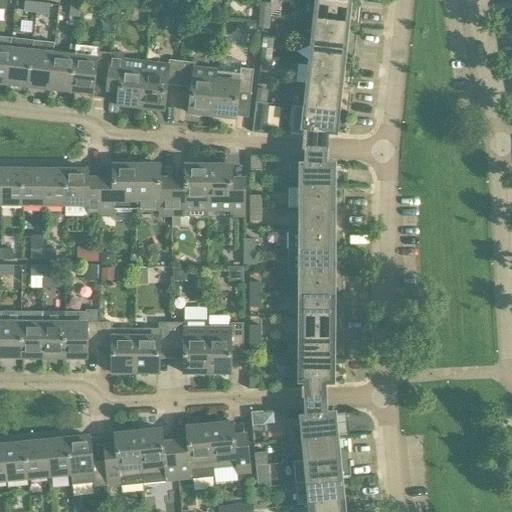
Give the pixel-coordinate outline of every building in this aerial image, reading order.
[(273,0),(273,21),(281,21),(281,0),(273,0)] [(348,3),(316,0),(314,22),(347,25),(349,12),(347,12),(348,3)] [(36,13),(37,3),(25,2),(24,12),(36,13)] [(50,5),(37,3),(36,13),(49,15),(50,5)] [(261,3),(259,16),(269,17),(271,4),(261,3)] [(81,5),(71,4),(69,16),(79,18),(81,5)] [(269,17),(259,16),(258,28),(268,29),(269,17)] [(347,25),(314,22),(312,43),(343,46),(344,38),(346,38),(347,25)] [(247,23),(246,30),(249,34),(256,35),(257,25),(257,24),(247,23)] [(0,38),(0,83),(6,84),(12,40),(0,38)] [(33,42),(12,40),(6,84),(28,86),(32,53),(33,42)] [(343,46),(312,43),(309,65),(342,68),(344,55),(342,55),(343,46)] [(76,46),(75,58),(71,91),(94,94),(95,93),(93,92),(95,78),(107,79),(110,54),(97,52),(98,49),(76,46)] [(262,47),(261,59),(271,61),(272,48),(262,47)] [(32,53),(28,86),(49,89),(53,55),(32,53)] [(110,54),(107,79),(106,89),(119,91),(117,103),(116,103),(116,105),(140,107),(145,64),(122,61),(123,55),(110,54)] [(75,58),(53,55),(49,89),(71,91),(75,58)] [(271,61),(261,59),(259,72),(269,73),(271,61)] [(145,64),(140,107),(165,110),(165,109),(164,109),(166,85),(179,87),(182,62),(169,60),(168,67),(145,64)] [(182,62),(179,87),(191,88),(189,112),(187,111),(187,113),(212,115),(217,72),(194,69),(195,63),(182,62)] [(309,65),(307,86),(338,89),(339,81),(341,81),(342,68),(309,65)] [(240,75),(217,72),(212,115),(237,118),(237,117),(235,117),(238,94),(251,95),(253,70),(241,68),(240,75)] [(307,86),(305,107),(338,111),(339,98),(337,98),(338,89),(307,86)] [(266,104),(267,91),(257,89),(256,102),(266,104)] [(338,111),(305,107),(302,130),(308,130),(307,148),(330,149),(331,133),(335,134),(335,128),(334,128),(334,124),(336,124),(338,111)] [(264,134),(266,120),(254,118),(252,133),(264,134)] [(307,148),(306,165),(300,165),(300,187),(334,188),(334,175),(332,174),(332,170),(333,170),(333,165),(329,165),(330,149),(307,148)] [(251,170),(262,170),(262,156),(251,156),(251,170)] [(100,180),(100,216),(113,216),(113,210),(136,210),(136,166),(133,166),(133,165),(117,165),(117,166),(112,166),(112,167),(113,167),(113,180),(100,180)] [(139,166),(136,166),(136,210),(159,210),(159,216),(172,216),(172,180),(160,180),(160,167),(161,167),(161,166),(156,166),(156,165),(139,165),(139,166)] [(185,180),(172,180),(172,226),(181,226),(181,216),(185,216),(185,218),(208,218),(208,210),(208,166),(205,166),(205,165),(189,165),(189,166),(184,166),(184,168),(185,168),(185,180)] [(211,166),(208,166),(208,210),(231,210),(231,216),(244,217),(244,180),(232,180),(232,168),(233,168),(233,167),(228,167),(228,165),(211,165),(211,166)] [(22,171),(0,171),(0,204),(22,205),(22,171)] [(43,171),(22,171),(22,205),(43,205),(43,171)] [(66,171),(43,171),(43,205),(65,205),(66,171)] [(66,171),(65,205),(65,218),(87,218),(87,216),(100,216),(100,180),(88,180),(88,172),(89,172),(89,171),(66,171)] [(300,187),(300,209),(331,209),(331,201),(333,201),(334,188),(300,187)] [(250,209),(261,209),(261,196),(250,196),(250,209)] [(261,209),(250,209),(250,221),(261,221),(261,209)] [(331,209),(300,209),(300,231),(333,231),(333,218),(331,218),(331,209)] [(300,231),(289,231),(289,252),(300,252),(331,252),(331,244),(333,244),(333,231),(300,231)] [(244,239),(244,252),(255,252),(255,240),(244,239)] [(83,248),(83,262),(99,262),(99,249),(83,248)] [(13,250),(0,250),(0,260),(13,260),(13,250)] [(43,260),(43,250),(31,250),(31,260),(43,260)] [(43,250),(43,260),(56,260),(56,250),(43,250)] [(255,252),(244,252),(244,264),(255,265),(255,252)] [(300,252),(300,274),(333,274),(333,261),(331,261),(331,252),(300,252)] [(230,281),(244,281),(244,264),(230,265),(230,281)] [(13,266),(0,266),(0,276),(13,276),(13,266)] [(43,276),(43,266),(31,266),(31,276),(43,276)] [(56,266),(43,266),(43,276),(56,276),(56,266)] [(84,283),(98,283),(98,266),(84,266),(84,283)] [(186,266),(173,266),(173,281),(182,281),(186,276),(186,266)] [(101,268),(101,278),(115,278),(115,268),(101,268)] [(333,274),(300,274),(300,295),(331,296),(331,287),(333,287),(333,274)] [(250,283),(250,295),(261,295),(261,283),(250,283)] [(261,295),(250,295),(249,308),(261,308),(261,295)] [(331,296),(300,295),(300,317),(333,317),(333,304),(331,304),(331,296)] [(0,311),(0,357),(21,358),(21,324),(21,312),(0,311)] [(99,348),(99,323),(99,311),(86,311),(86,312),(65,312),(64,358),(88,358),(88,357),(87,357),(87,348),(99,348)] [(43,312),(21,312),(21,324),(21,358),(43,358),(43,312)] [(65,312),(43,312),(43,358),(64,358),(65,312)] [(300,317),(299,339),(331,339),(331,330),(333,330),(333,317),(300,317)] [(204,373),(207,373),(207,329),(207,322),(184,322),(184,323),(171,323),(171,348),(184,348),(184,372),(182,372),(182,373),(187,373),(187,374),(204,374),(204,373)] [(99,323),(99,348),(112,348),(112,371),(110,371),(110,372),(115,373),(115,374),(132,374),(132,373),(135,373),(135,329),(112,329),(112,323),(99,323)] [(135,329),(135,373),(138,373),(138,374),(155,374),(155,373),(160,373),(160,372),(159,372),(159,348),(171,348),(171,323),(159,323),(158,329),(135,329)] [(230,329),(207,329),(207,373),(210,373),(210,374),(227,375),(227,373),(232,373),(232,372),(231,372),(231,349),(243,349),(244,323),(230,323),(230,329)] [(249,338),(260,339),(261,326),(249,326),(249,338)] [(260,339),(249,338),(249,351),(260,351),(260,339)] [(299,339),(299,360),(333,360),(333,347),(331,347),(331,339),(299,339)] [(333,360),(299,360),(299,383),(305,383),(306,400),(329,399),(328,383),(332,383),(332,378),(331,378),(331,374),(333,374),(333,360)] [(260,390),(260,375),(249,375),(249,389),(260,390)] [(287,419),(289,441),(303,440),(336,437),(335,424),(333,424),(332,420),(334,420),(333,414),(330,414),(329,399),(306,400),(306,417),(287,419)] [(252,426),(263,425),(262,411),(251,412),(252,426)] [(247,433),(234,435),(233,425),(234,425),(234,423),(229,424),(229,423),(212,424),(213,426),(210,426),(214,469),(237,467),(237,473),(251,472),(247,433)] [(187,439),(175,441),(176,454),(179,479),(215,475),(214,469),(210,426),(207,426),(206,425),(190,426),(190,428),(185,428),(185,430),(186,429),(187,439)] [(141,433),(138,433),(142,476),(143,483),(179,479),(176,454),(175,441),(162,442),(161,432),(163,432),(163,430),(157,431),(157,430),(141,431),(141,433)] [(103,445),(105,461),(107,486),(143,483),(142,476),(138,433),(135,433),(135,432),(118,434),(118,435),(113,435),(113,437),(115,437),(115,444),(103,445)] [(336,437),(303,440),(305,461),(336,458),(335,450),(338,450),(336,437)] [(91,438),(67,440),(71,474),(72,486),(94,484),(94,487),(107,486),(105,461),(92,462),(90,439),(91,439),(91,438)] [(67,440),(46,442),(49,476),(71,474),(67,440)] [(49,476),(46,442),(24,444),(28,478),(49,476)] [(28,478),(24,444),(3,446),(7,480),(28,478)] [(256,466),(267,465),(266,452),(255,453),(256,466)] [(305,461),(305,462),(293,463),(295,484),(340,480),(339,467),(337,467),(336,458),(305,461)] [(267,465),(256,466),(258,488),(270,487),(268,465),(267,465)] [(342,493),(340,480),(295,484),(297,506),(309,504),(341,501),(340,493),(342,493)] [(254,510),(266,508),(265,497),(253,498),(254,510)] [(341,510),(341,501),(309,504),(310,511),(343,511),(343,510),(341,510)]
